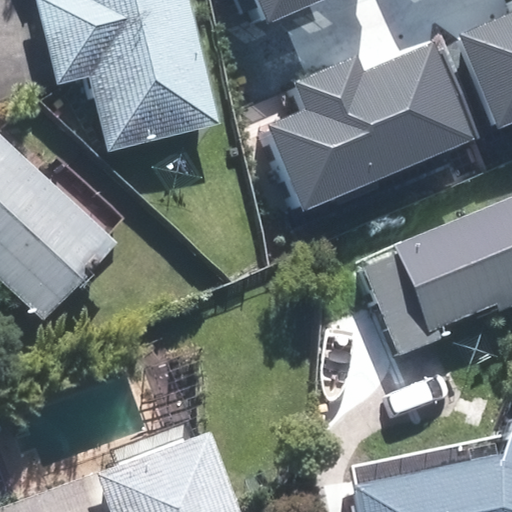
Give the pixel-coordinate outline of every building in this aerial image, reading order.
[(178,142),(147,0),(24,0),(45,92),(72,86),(88,161),(178,142)] [(255,0),(266,25),(325,0),(255,0)] [(511,13),(463,33),(501,126),(511,121),(511,13)] [(473,139),(435,43),(365,71),(357,54),(293,79),(306,111),(273,125),(306,205),(473,139)] [(0,310),(24,333),(99,254),(87,243),(105,224),(42,164),(24,183),(0,160),(0,310)] [(429,338),(511,306),(511,240),(499,207),(368,257),(371,267),(348,276),(382,365),(432,346),(429,338)] [(511,511),(511,442),(500,438),(486,475),(314,505),(315,511),(511,511)] [(203,511),(179,446),(0,511),(203,511)]
